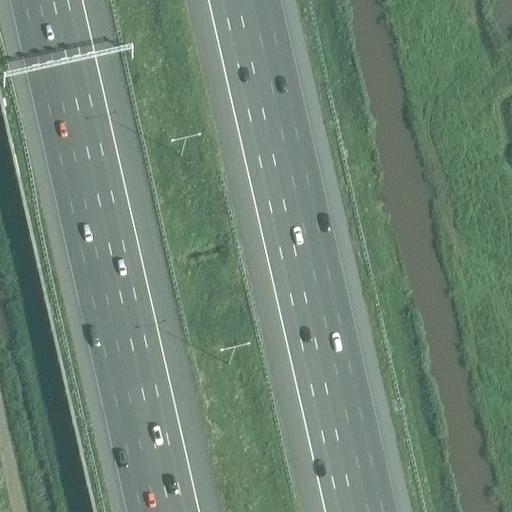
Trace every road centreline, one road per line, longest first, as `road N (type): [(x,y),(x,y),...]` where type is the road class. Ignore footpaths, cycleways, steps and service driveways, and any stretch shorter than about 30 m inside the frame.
road 1 (motorway): [(362,511),(243,0)]
road 2 (motorway): [(46,0),(164,511)]
